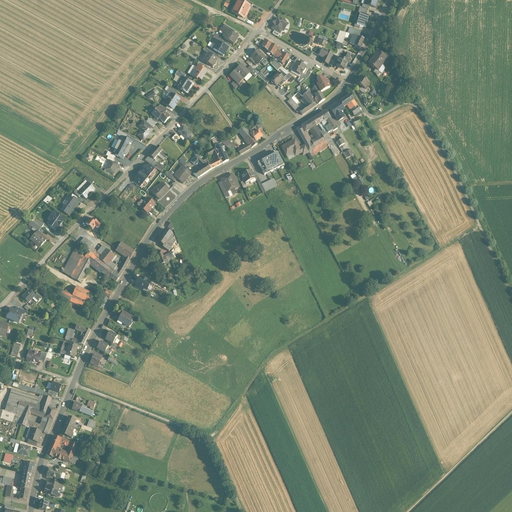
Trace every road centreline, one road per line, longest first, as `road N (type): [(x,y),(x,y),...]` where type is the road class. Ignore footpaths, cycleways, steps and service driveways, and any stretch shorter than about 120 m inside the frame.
road 1 (residential): [(30,511),(39,464),(85,353),(151,232),(202,179),(320,109),(346,82)]
road 2 (residential): [(0,307),(257,28)]
road 3 (track): [(481,227),(270,355),(208,439)]
road 4 (track): [(0,242),(221,0)]
road 5 (track): [(346,82),(368,115),(408,102),(418,110),(511,291)]
road 6 (track): [(242,511),(203,435),(74,382)]
road 7 (track): [(416,511),(511,420)]
